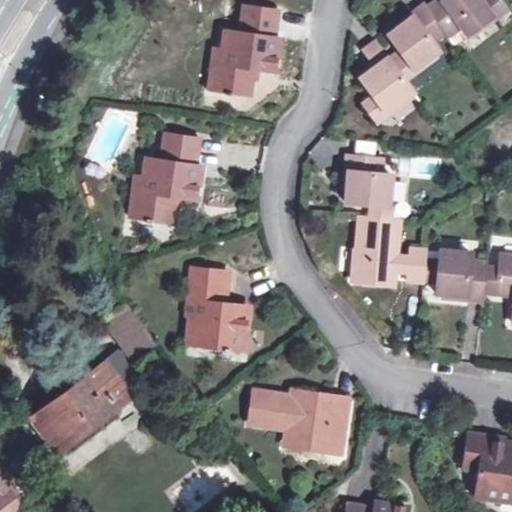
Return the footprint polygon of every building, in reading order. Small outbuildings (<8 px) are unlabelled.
[(442,0),(439,2),(437,0),(430,0),(423,6),(446,37),(459,28),(466,36),(493,16),(504,7),(498,0),(442,0)] [(249,67),(256,68),(271,71),(277,37),(272,36),(277,10),(242,4),(238,32),(226,31),(223,52),(221,63),(211,62),(207,90),(222,92),(222,95),(228,95),(229,92),(245,95),(248,78),(249,67)] [(398,52),(387,61),(403,83),(414,74),(438,57),(431,47),(446,37),(423,6),(408,17),(410,20),(387,37),(398,52)] [(355,81),(368,97),(385,119),(414,97),(403,83),(387,61),(372,42),(357,54),(370,70),(355,81)] [(213,50),(211,62),(221,63),(223,52),(213,50)] [(249,67),(248,78),(255,79),(256,68),(249,67)] [(385,119),(368,97),(358,104),(374,127),(385,119)] [(169,196),(177,197),(193,199),(198,165),(193,165),(197,137),(162,132),(159,159),(144,157),(142,177),(140,190),(132,188),(127,216),(143,218),(143,223),(150,224),(150,220),(166,222),(168,207),(169,196)] [(367,206),(391,208),(394,175),(381,173),(383,158),(345,155),(344,168),(347,169),(344,204),(367,206)] [(133,176),(132,188),(140,190),(142,177),(133,176)] [(169,196),(168,207),(175,207),(177,197),(169,196)] [(391,208),(367,206),(366,219),(389,221),(391,208)] [(389,221),(366,219),(357,218),(350,280),(393,285),(394,274),(397,252),(400,222),(389,221)] [(409,247),(408,253),(405,275),(404,282),(421,283),(424,255),(425,249),(409,247)] [(439,248),(438,257),(435,284),(434,294),(467,298),(466,301),(481,302),(482,293),(485,263),(486,261),(471,259),(472,252),(439,248)] [(408,253),(397,252),(394,274),(405,275),(408,253)] [(511,256),(498,254),(497,264),(494,294),(511,295),(511,316),(511,322),(511,256)] [(438,257),(424,255),(421,283),(435,284),(438,257)] [(497,264),(485,263),(482,293),(494,294),(497,264)] [(188,265),(186,297),(194,297),(193,313),(190,342),(243,347),(247,302),(227,301),(216,300),(218,268),(188,265)] [(229,269),(218,268),(216,300),(227,301),(229,269)] [(194,297),(186,297),(184,312),(193,313),(194,297)] [(124,302),(102,320),(133,359),(155,342),(124,302)] [(76,384),(40,412),(30,419),(56,453),(69,444),(113,410),(131,397),(121,385),(135,375),(117,352),(76,384)] [(36,406),(40,412),(76,384),(72,378),(36,406)] [(295,396),(253,390),(248,421),(290,427),(287,444),(341,452),(348,398),(296,391),(295,396)] [(113,410),(69,444),(73,450),(118,416),(113,410)] [(511,441),(467,436),(463,467),(477,469),(475,498),(511,501),(511,441)] [(21,511),(8,495),(0,500),(0,511),(21,511)] [(419,511),(421,506),(375,500),(374,505),(347,501),(345,511),(419,511)]
